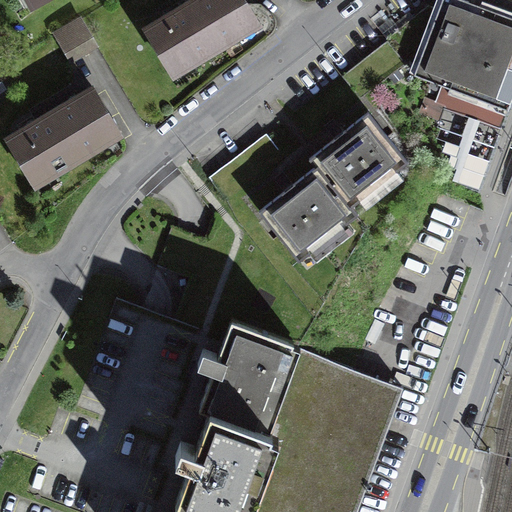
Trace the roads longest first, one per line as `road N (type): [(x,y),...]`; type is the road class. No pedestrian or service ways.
road 1 (residential): [(61,277),(126,175),(350,0)]
road 2 (primary): [(423,511),(511,255)]
road 3 (residential): [(0,398),(61,277)]
